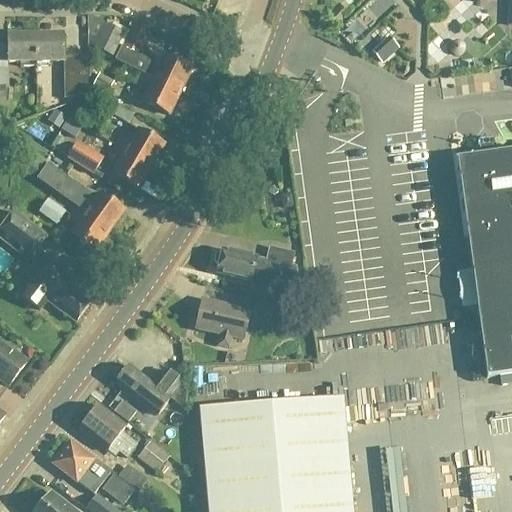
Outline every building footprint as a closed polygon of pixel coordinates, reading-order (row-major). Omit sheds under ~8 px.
[(443,0),(427,14),(451,42),(479,19),(462,0),(443,0)] [(392,36),(407,20),(392,6),(377,22),(392,36)] [(511,15),(508,20),(494,6),(488,12),(504,28),(509,22),(511,25),(511,15)] [(371,27),(374,12),(360,9),(356,24),(371,27)] [(136,21),(124,45),(143,54),(154,30),(136,21)] [(108,33),(103,31),(94,49),(113,59),(124,37),(110,30),(108,33)] [(35,69),(35,39),(5,39),(6,66),(19,66),(19,69),(35,69)] [(63,39),(35,39),(35,69),(50,69),(50,65),(63,65),(63,39)] [(143,77),(180,95),(191,72),(163,59),(159,68),(122,49),(115,63),(143,77)] [(114,85),(99,77),(92,89),(108,97),(114,85)] [(180,95),(143,77),(137,90),(146,95),(141,104),(168,117),(180,95)] [(86,79),(63,79),(63,102),(86,98),(86,79)] [(134,116),(115,105),(109,115),(127,127),(134,116)] [(123,136),(115,149),(150,170),(163,148),(137,132),(132,141),(123,136)] [(474,301),(485,381),(511,377),(511,153),(492,156),(490,142),(478,144),(480,158),(455,162),(472,281),(462,283),(464,303),(474,301)] [(92,177),(102,161),(76,146),(66,162),(92,177)] [(150,170),(115,149),(108,161),(116,167),(111,176),(138,191),(150,170)] [(37,183),(75,210),(108,234),(123,214),(99,196),(93,204),(85,199),(86,196),(47,168),(37,183)] [(147,183),(142,191),(162,204),(167,196),(147,183)] [(65,215),(47,202),(38,215),(55,228),(65,215)] [(108,234),(75,210),(66,222),(75,228),(69,236),(94,255),(108,234)] [(0,242),(27,264),(45,240),(12,215),(0,230),(0,242)] [(215,258),(214,258),(212,265),(213,265),(216,269),(215,277),(249,285),(249,284),(283,292),(285,285),(295,287),(296,294),(296,295),(297,295),(293,270),(289,269),(292,256),(268,251),(265,264),(255,261),(220,253),(220,256),(215,258)] [(45,304),(74,326),(89,306),(60,284),(61,283),(41,268),(19,298),(39,313),(45,304)] [(280,304),(255,299),(251,315),(276,321),(280,304)] [(241,344),(248,314),(200,303),(193,333),(219,339),(217,350),(227,352),(229,341),(241,344)] [(0,384),(6,389),(25,365),(0,345),(0,384)] [(128,369),(127,368),(113,387),(114,387),(155,418),(169,401),(167,400),(179,384),(164,373),(153,389),(127,369),(128,369)] [(350,511),(341,396),(197,406),(205,511),(350,511)] [(97,409),(77,434),(105,456),(109,450),(125,462),(135,450),(119,437),(124,431),(97,409)] [(169,460),(149,445),(137,462),(157,476),(169,460)] [(91,464),(68,446),(51,467),(75,486),(77,483),(93,496),(101,487),(84,473),(91,464)] [(70,511),(49,495),(38,509),(42,511),(70,511)] [(113,511),(96,498),(85,511),(113,511)]
